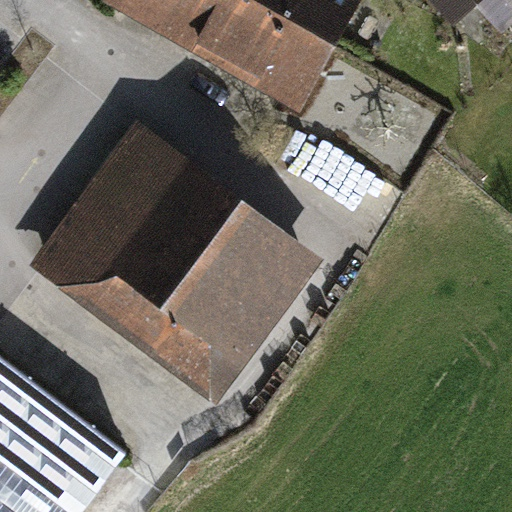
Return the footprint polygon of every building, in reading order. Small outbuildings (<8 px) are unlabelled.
[(300,113),(340,43),(263,0),(103,0),(103,1),(300,113)] [(263,0),(340,43),(364,0),(263,0)] [(511,0),(427,0),(453,29),(477,7),(508,41),(511,37),(511,0)] [(137,120),(29,266),(218,405),(326,259),(137,120)] [(0,511),(82,511),(127,454),(0,356),(0,511)]
